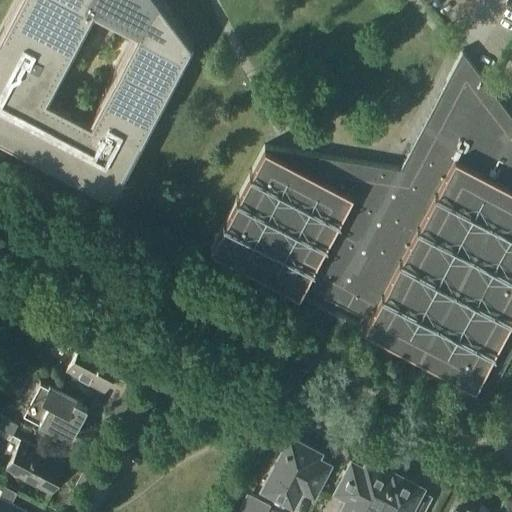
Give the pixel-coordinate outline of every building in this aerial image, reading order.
[(163,0),(13,0),(0,26),(0,135),(112,194),(193,39),(163,0)] [(265,144),(211,246),(299,292),(304,282),(364,313),(358,323),(490,393),(511,351),(511,113),(462,48),(401,166),(265,144)] [(68,366),(80,372),(79,374),(106,388),(121,358),(83,338),(90,326),(66,313),(54,335),(78,347),(68,366)] [(71,436),(87,405),(41,381),(24,412),(71,436)] [(0,425),(13,433),(19,422),(0,412),(0,425)] [(318,450),(292,436),(267,484),(293,498),(300,484),(312,490),(327,461),(315,455),(318,450)] [(51,491),(67,462),(22,438),(7,467),(51,491)] [(340,486),(352,493),(342,510),(346,511),(373,511),(392,475),(368,462),(365,467),(353,461),(340,486)] [(394,471),(392,475),(373,511),(420,511),(429,495),(417,489),(419,484),(394,471)] [(259,511),(266,511),(271,503),(248,491),(242,503),(259,511)] [(29,511),(0,496),(0,511),(29,511)] [(259,511),(242,503),(237,511),(259,511)]
